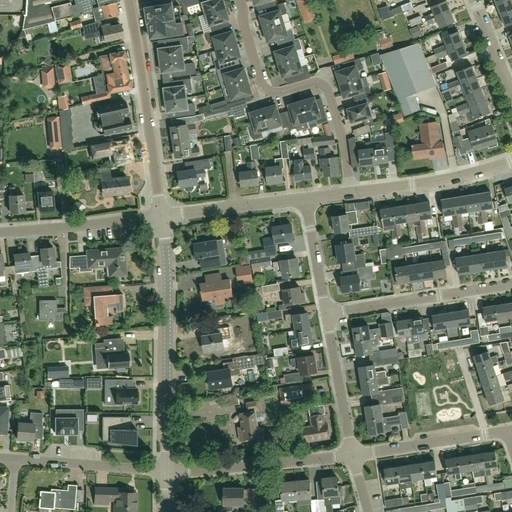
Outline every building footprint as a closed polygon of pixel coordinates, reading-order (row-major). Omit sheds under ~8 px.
[(74,0),(27,0),(26,15),(25,15),(22,30),(22,31),(35,27),(35,26),(55,22),(52,11),(75,5),(74,0)] [(92,9),(115,3),(118,2),(117,0),(74,0),(75,5),(52,11),(55,22),(92,12),(93,12),(92,9)] [(185,2),(192,0),(178,0),(179,4),(181,3),(184,15),(189,14),(185,2)] [(201,0),(206,15),(228,8),(226,1),(224,2),(223,0),(201,0)] [(270,7),(279,5),(277,0),(250,0),(251,2),(253,1),(255,6),(263,3),(265,4),(266,9),(270,7)] [(296,0),(305,22),(316,18),(308,0),(296,0)] [(317,0),(322,9),(330,5),(327,0),(317,0)] [(511,0),(506,0),(496,4),(501,15),(511,10),(511,0)] [(427,21),(450,11),(446,1),(432,6),(434,13),(430,15),(430,16),(426,18),(427,21)] [(145,8),(145,12),(147,23),(148,23),(149,29),(148,30),(148,31),(148,32),(149,33),(149,34),(150,35),(150,38),(166,36),(166,35),(183,33),(181,17),(174,18),(171,2),(165,3),(164,3),(164,4),(164,5),(152,6),(151,5),(150,5),(146,6),(145,8)] [(92,12),(95,21),(118,15),(115,3),(92,9),(93,12),(92,12)] [(264,29),(284,23),(282,15),(287,14),(284,3),(279,5),(270,7),(271,13),(260,16),(264,29)] [(228,8),(206,15),(211,32),(220,29),(222,29),(221,24),(222,22),(230,20),(228,15),(230,15),(228,8)] [(511,10),(501,15),(505,26),(511,23),(511,10)] [(440,28),(455,22),(450,11),(427,21),(428,24),(433,22),(433,23),(437,21),(440,28)] [(412,27),(415,26),(423,22),(421,16),(409,20),(412,27)] [(79,20),(70,23),(72,29),(81,27),(79,20)] [(83,27),(85,37),(90,36),(91,38),(103,35),(105,42),(123,38),(120,25),(110,27),(109,25),(99,27),(98,23),(83,27)] [(285,43),(295,40),(292,30),(286,31),(284,23),(264,29),(268,42),(277,40),(278,45),(285,43)] [(423,35),(420,26),(410,30),(414,39),(423,35)] [(35,27),(22,31),(13,48),(28,43),(26,36),(30,35),(30,33),(36,31),(35,27)] [(217,50),(237,44),(233,31),(222,35),(220,29),(211,32),(206,34),(209,44),(215,42),(217,50)] [(435,54),(463,43),(459,31),(443,37),(446,45),(434,50),(435,54)] [(391,37),(380,41),(383,49),(394,45),(391,37)] [(183,58),(182,52),(187,51),(189,48),(187,39),(168,42),(168,46),(167,48),(159,49),(160,54),(157,54),(158,61),(183,58)] [(299,39),(295,40),(285,43),(278,45),(280,50),(275,52),(279,65),(299,59),(296,51),(302,49),(299,39)] [(419,42),(379,55),(404,116),(420,110),(414,94),(436,85),(427,63),(425,58),(419,42)] [(425,58),(427,63),(437,59),(437,58),(449,54),(452,61),(468,55),(463,43),(435,54),(425,58)] [(217,70),(231,66),(230,61),(241,57),(237,44),(217,50),(220,58),(214,60),(217,70)] [(103,75),(127,70),(125,60),(126,60),(126,59),(128,57),(127,54),(125,52),(124,51),(106,55),(108,69),(102,70),(103,75)] [(309,57),(311,64),(323,61),(321,53),(309,57)] [(346,54),(333,58),(336,65),(348,61),(346,54)] [(183,58),(158,61),(159,68),(161,68),(162,73),(170,72),(172,73),(173,78),(196,74),(195,65),(193,63),(184,65),(183,58)] [(340,85),(360,79),(358,71),(364,69),(360,58),(344,63),(345,69),(336,72),(340,85)] [(299,59),(279,65),(283,78),(292,75),(294,83),(311,78),(307,65),(301,67),(299,59)] [(72,81),(68,62),(55,65),(58,84),(72,81)] [(433,74),(448,68),(446,62),(431,68),(433,74)] [(228,87),(248,81),(244,68),(233,71),(231,66),(217,70),(220,81),(226,79),(228,87)] [(449,88),(477,77),(472,66),(457,72),(460,80),(448,85),(449,88)] [(132,82),(130,81),(130,80),(129,80),(127,70),(103,75),(105,85),(104,85),(106,92),(82,98),(83,105),(111,99),(110,93),(131,89),(131,88),(133,86),(132,82)] [(357,100),(369,97),(372,96),(366,77),(360,79),(340,85),(344,98),(356,95),(357,100)] [(444,97),(457,92),(463,89),(466,95),(482,89),(477,77),(449,88),(449,89),(442,92),(444,97)] [(163,101),(187,97),(186,91),(191,91),(192,88),(191,79),(173,81),(174,86),(173,88),(164,89),(165,94),(164,94),(163,101)] [(211,105),(213,112),(232,106),(242,103),(241,98),(252,94),(248,81),(228,87),(231,96),(225,98),(226,100),(211,105)] [(482,89),(466,95),(469,103),(457,108),(458,112),(486,101),(482,89)] [(163,101),(166,108),(167,108),(168,113),(176,111),(177,113),(178,117),(196,115),(195,105),(192,104),(188,104),(187,97),(163,101)] [(324,107),(318,109),(315,97),(302,101),(308,121),(316,119),(318,125),(328,121),(324,107)] [(357,100),(359,106),(348,109),(352,123),(372,117),(368,103),(371,102),(369,97),(357,100)] [(98,108),(102,121),(105,135),(132,128),(129,117),(127,118),(126,115),(126,113),(128,112),(125,101),(98,108)] [(308,121),(302,101),(289,105),(290,111),(285,112),(286,115),(287,118),(289,127),(290,130),(296,129),(295,125),(308,121)] [(486,101),(458,112),(460,116),(472,111),(475,118),(491,112),(486,101)] [(263,109),(269,129),(282,125),(283,129),(289,127),(287,118),(286,115),(285,112),(279,114),(276,105),(263,109)] [(233,115),(231,108),(203,114),(204,118),(228,113),(229,116),(233,115)] [(246,115),(244,109),(234,112),(236,118),(246,115)] [(269,129),(263,109),(250,113),(253,122),(248,123),(253,139),(263,136),(261,132),(269,129)] [(72,117),(70,110),(59,112),(64,152),(75,149),(73,141),(74,141),(72,133),(73,133),(72,126),(73,125),(71,118),(72,117)] [(434,159),(444,157),(442,141),(439,142),(436,122),(420,124),(422,144),(412,145),(414,159),(434,156),(434,159)] [(174,144),(190,141),(188,134),(196,133),(195,124),(187,125),(187,124),(171,127),(174,144)] [(327,136),(333,135),(331,124),(325,125),(327,136)] [(356,137),(371,132),(368,125),(353,130),(356,137)] [(474,149),(497,142),(492,125),(469,132),(474,149)] [(453,134),(458,149),(466,147),(461,131),(453,134)] [(386,140),(372,142),(373,148),(375,163),(388,162),(387,147),(394,146),(392,132),(385,133),(386,140)] [(314,146),(334,144),(333,136),(313,138),(314,146)] [(191,149),(190,141),(174,144),(176,157),(183,156),(183,158),(200,155),(199,148),(191,149)] [(127,150),(125,143),(111,147),(110,142),(90,147),(93,160),(112,155),(115,163),(124,161),(124,160),(130,158),(128,150),(127,150)] [(375,163),(373,148),(372,142),(365,143),(366,149),(359,150),(350,151),(351,159),(360,158),(361,165),(375,163)] [(252,160),(260,159),(258,145),(251,146),(252,160)] [(304,150),(305,160),(315,158),(314,149),(304,150)] [(325,176),(338,174),(336,157),(330,158),(329,150),(321,151),(322,159),(320,159),(321,167),(324,167),(325,176)] [(283,158),(275,159),(276,167),(266,168),(268,183),(283,181),(281,168),(284,168),(283,158)] [(195,170),(178,172),(180,186),(184,185),(185,190),(187,192),(192,191),(194,189),(193,184),(197,183),(196,177),(205,176),(204,169),(210,168),(209,159),(194,161),(195,170)] [(295,179),(311,177),(310,166),(306,166),(305,162),(302,163),(302,159),(289,161),(290,168),(294,168),(295,179)] [(242,186),(259,184),(257,170),(256,170),(255,161),(248,162),(249,171),(240,173),(242,186)] [(103,195),(128,192),(127,177),(110,179),(108,168),(97,169),(98,175),(101,175),(103,195)] [(35,193),(38,193),(39,211),(54,210),(52,191),(44,192),(43,182),(34,183),(35,193)] [(10,213),(25,212),(24,195),(15,196),(14,187),(9,188),(10,196),(9,196),(10,213)] [(478,193),(483,223),(488,222),(485,209),(493,208),(490,191),(478,193)] [(466,195),(469,212),(474,211),(475,216),(477,216),(479,224),(483,223),(478,193),(466,195)] [(466,195),(454,197),(459,227),(463,226),(461,213),(469,212),(466,195)] [(459,227),(454,197),(441,199),(444,216),(452,214),(454,228),(459,227)] [(417,203),(422,233),(426,232),(424,219),(432,218),(429,201),(417,203)] [(417,203),(404,205),(407,222),(414,221),(414,226),(416,226),(419,242),(423,241),(422,233),(417,203)] [(407,222),(404,205),(392,207),(395,224),(396,229),(397,237),(402,236),(400,223),(407,222)] [(395,224),(392,207),(380,209),(381,214),(382,224),(383,226),(384,231),(392,230),(393,238),(394,238),(397,237),(396,229),(395,224)] [(505,229),(511,227),(507,217),(511,215),(509,209),(499,213),(505,229)] [(332,216),(334,233),(349,231),(348,224),(357,223),(356,211),(346,212),(346,214),(332,216)] [(293,240),(291,224),(273,227),(274,237),(264,239),(266,257),(270,256),(276,255),(274,244),(295,241),(294,240),(293,240)] [(361,236),(377,233),(376,226),(360,228),(361,236)] [(490,234),(491,240),(502,238),(505,237),(503,232),(501,233),(490,234)] [(478,236),(480,246),(483,246),(483,242),(491,240),(490,234),(478,236)] [(354,268),(365,266),(363,254),(354,255),(352,246),(354,245),(355,244),(356,242),(355,236),(346,238),(347,244),(336,245),(339,262),(353,260),(354,268)] [(478,236),(466,238),(467,245),(479,243),(479,246),(480,246),(478,236)] [(467,245),(466,238),(449,241),(450,250),(455,249),(455,247),(467,245)] [(222,240),(216,241),(193,244),(196,260),(198,259),(200,269),(226,265),(222,240)] [(429,244),(430,250),(442,248),(442,251),(447,251),(445,241),(429,244)] [(417,246),(418,252),(430,250),(429,244),(417,246)] [(388,257),(406,254),(405,248),(402,248),(402,245),(386,247),(386,249),(387,257),(388,257)] [(405,248),(406,254),(418,252),(417,246),(405,248)] [(53,248),(40,249),(42,260),(36,261),(37,272),(39,288),(48,287),(45,264),(55,263),(53,248)] [(388,262),(387,257),(386,249),(379,250),(381,263),(388,262)] [(124,266),(125,266),(124,250),(88,253),(88,258),(78,258),(79,273),(93,272),(92,267),(110,265),(110,276),(125,275),(124,266)] [(493,252),(495,269),(508,267),(505,250),(493,252)] [(481,254),(483,271),(495,269),(493,252),(481,254)] [(10,276),(9,267),(3,268),(1,254),(0,254),(0,277),(4,277),(10,276)] [(36,261),(30,262),(29,254),(14,255),(15,266),(9,267),(10,276),(11,291),(17,290),(16,280),(17,280),(16,274),(37,272),(36,261)] [(468,256),(471,272),(483,271),(481,254),(468,256)] [(272,265),(270,256),(266,257),(253,259),(250,259),(251,263),(252,263),(254,273),(262,272),(261,267),(272,265)] [(459,274),(471,272),(468,256),(456,257),(459,274)] [(431,258),(432,262),(434,278),(446,277),(444,260),(437,261),(437,257),(431,258)] [(296,258),(288,259),(281,261),(273,263),(274,270),(282,269),(283,277),(298,274),(296,258)] [(420,263),(422,280),(434,278),(432,262),(420,263)] [(420,263),(407,265),(410,282),(422,280),(420,263)] [(410,282),(407,265),(395,267),(398,284),(410,282)] [(244,283),(252,282),(250,266),(236,268),(237,279),(243,278),(244,283)] [(365,266),(354,268),(354,269),(359,268),(360,274),(341,277),(343,292),(360,290),(359,280),(373,278),(371,266),(365,266)] [(214,298),(215,305),(225,303),(224,297),(232,295),(230,280),(221,281),(220,274),(205,276),(206,281),(209,280),(209,283),(200,285),(203,300),(214,298)] [(266,284),(265,275),(257,276),(258,285),(266,284)] [(279,284),(262,286),(264,293),(280,291),(279,284)] [(112,287),(100,288),(84,289),(85,303),(93,303),(94,326),(110,325),(110,317),(104,317),(103,306),(115,305),(115,311),(123,310),(122,294),(112,295),(112,287)] [(285,304),(288,304),(305,301),(303,293),(300,293),(299,287),(283,290),(285,304)] [(61,320),(61,312),(57,312),(57,300),(39,301),(39,320),(61,320)] [(495,306),(498,320),(510,318),(508,304),(495,306)] [(483,308),(486,326),(491,325),(490,321),(498,320),(495,306),(483,308)] [(283,317),(281,310),(267,312),(268,320),(283,317)] [(456,312),(458,326),(471,324),(468,310),(456,312)] [(445,314),(447,328),(458,326),(456,312),(445,314)] [(296,330),(309,328),(307,313),(294,315),(294,314),(285,315),(287,323),(295,322),(296,330)] [(434,330),(447,328),(445,314),(432,315),(434,330)] [(409,319),(413,344),(419,343),(418,334),(424,333),(422,317),(409,319)] [(413,344),(409,319),(396,321),(399,337),(406,336),(407,345),(413,344)] [(392,322),(376,324),(377,331),(369,332),(368,326),(352,328),(354,342),(387,337),(387,339),(395,338),(392,322)] [(228,327),(218,328),(217,328),(218,334),(202,336),(204,348),(205,347),(206,351),(224,349),(222,340),(231,339),(230,327),(228,327)] [(299,345),(311,343),(309,328),(296,330),(297,338),(289,339),(290,348),(299,346),(299,345)] [(460,339),(461,346),(480,343),(478,330),(470,331),(472,338),(460,339)] [(511,337),(511,331),(500,333),(501,339),(511,337)] [(488,335),(489,341),(501,339),(500,333),(488,335)] [(387,337),(354,342),(356,356),(372,353),(371,346),(379,345),(378,340),(387,339),(387,337)] [(94,343),(95,356),(106,355),(107,368),(129,367),(128,353),(124,353),(121,353),(120,345),(117,345),(117,338),(103,339),(103,343),(94,343)] [(449,341),(450,348),(461,346),(460,339),(449,341)] [(438,350),(450,348),(449,341),(437,343),(438,350)] [(505,359),(511,357),(507,342),(500,344),(503,353),(505,359)] [(273,349),(275,357),(289,354),(288,347),(273,349)] [(397,355),(396,349),(381,351),(382,358),(397,355)] [(9,358),(20,358),(20,350),(9,350),(9,358)] [(473,356),(477,368),(492,364),(498,362),(496,356),(490,357),(488,351),(473,356)] [(253,355),(241,357),(242,365),(244,365),(244,364),(254,363),(253,355)] [(301,374),(316,372),(313,355),(297,357),(297,358),(290,359),(291,367),(299,366),(301,374)] [(397,355),(382,358),(383,365),(398,362),(397,355)] [(241,374),(240,370),(239,360),(223,363),(224,370),(208,372),(210,388),(232,385),(231,376),(241,374)] [(492,364),(477,368),(481,380),(496,376),(492,364)] [(358,367),(360,381),(386,377),(385,371),(375,373),(374,365),(358,367)] [(60,376),(59,368),(47,369),(48,377),(60,376)] [(3,372),(0,372),(0,401),(11,401),(9,385),(0,386),(0,379),(3,379),(3,372)] [(285,383),(300,380),(299,372),(284,374),(285,383)] [(483,386),(485,392),(500,388),(496,376),(481,380),(480,382),(481,386),(483,386)] [(377,385),(389,384),(388,377),(386,377),(360,381),(363,395),(378,392),(377,385)] [(87,379),(87,388),(101,388),(101,379),(87,379)] [(67,380),(67,388),(81,388),(81,380),(67,380)] [(112,394),(112,405),(124,405),(124,403),(136,403),(136,401),(138,401),(138,394),(138,392),(136,392),(136,390),(122,389),(122,380),(105,380),(105,394),(112,394)] [(312,384),(280,389),(281,397),(282,404),(300,401),(300,402),(308,400),(306,392),(314,391),(312,384)] [(403,388),(387,390),(388,397),(404,395),(403,388)] [(500,388),(485,392),(489,404),(504,400),(500,388)] [(239,393),(221,396),(223,407),(241,404),(239,393)] [(404,395),(388,397),(389,404),(405,401),(404,395)] [(259,437),(257,421),(262,420),(264,418),(263,414),(261,412),(259,401),(247,403),(248,412),(241,413),(243,431),(239,431),(240,441),(253,439),(254,448),(265,446),(264,436),(259,437)] [(367,420),(382,418),(380,404),(365,407),(367,420)] [(0,408),(0,433),(6,434),(8,409),(0,408)] [(83,409),(71,409),(71,418),(55,418),(55,423),(53,423),(53,432),(55,432),(55,434),(77,434),(77,428),(83,428),(83,409)] [(369,434),(370,434),(370,436),(378,435),(377,433),(385,432),(384,427),(401,424),(402,429),(408,428),(406,412),(399,413),(399,415),(382,418),(367,420),(369,434)] [(42,427),(43,414),(30,413),(30,424),(18,423),(17,439),(18,439),(18,442),(26,442),(26,440),(33,440),(34,426),(42,427)] [(324,424),(323,415),(310,417),(311,426),(300,428),(303,443),(329,438),(327,423),(324,424)] [(102,430),(109,430),(109,443),(136,445),(136,429),(127,429),(127,417),(102,417),(102,430)] [(482,453),(486,476),(491,475),(490,467),(497,466),(495,451),(482,453)] [(470,455),(473,470),(480,469),(481,476),(486,476),(482,453),(470,455)] [(457,457),(460,472),(473,470),(470,455),(457,457)] [(461,479),(460,472),(457,457),(445,459),(448,474),(455,473),(456,480),(461,479)] [(434,461),(421,463),(424,478),(425,486),(432,485),(430,477),(437,476),(434,461)] [(408,465),(411,480),(424,478),(421,463),(408,465)] [(411,480),(408,465),(396,467),(398,482),(411,480)] [(398,482),(396,467),(384,469),(386,484),(398,482)] [(318,500),(319,511),(326,511),(326,505),(332,505),(332,504),(339,503),(341,501),(340,494),(341,494),(341,486),(337,486),(337,478),(336,478),(334,476),(328,476),(327,478),(322,479),(324,499),(318,500)] [(294,481),(296,499),(310,497),(309,480),(294,481)] [(294,481),(288,482),(280,483),(282,500),(296,499),(294,481)] [(446,498),(451,497),(464,495),(463,489),(451,491),(450,482),(444,483),(446,498)] [(493,484),(488,485),(489,491),(506,489),(505,482),(493,484)] [(439,499),(445,498),(446,498),(444,483),(437,484),(439,497),(439,499)] [(464,495),(476,493),(475,487),(474,487),(473,483),(463,485),(463,489),(464,495)] [(75,510),(76,502),(77,486),(68,485),(68,491),(55,490),(55,493),(40,492),(39,508),(54,510),(55,508),(75,510)] [(475,487),(476,493),(489,491),(488,485),(475,487)] [(135,511),(136,496),(129,496),(129,494),(123,494),(123,490),(95,489),(95,504),(108,505),(109,501),(117,501),(116,511),(135,511)] [(233,511),(232,505),(243,505),(243,498),(248,498),(248,501),(257,501),(257,489),(248,489),(248,490),(243,490),(243,489),(223,489),(223,505),(224,505),(224,511),(233,511)] [(501,500),(508,499),(511,497),(511,491),(500,493),(501,500)] [(402,505),(403,505),(414,503),(413,496),(401,498),(402,505)] [(452,501),(451,497),(446,498),(445,498),(446,508),(446,511),(457,511),(464,511),(462,499),(452,501)] [(428,504),(429,511),(446,508),(445,498),(439,499),(435,500),(436,503),(428,504)] [(319,511),(318,500),(311,500),(311,511),(319,511)] [(276,511),(284,511),(284,502),(275,502),(276,511)]
